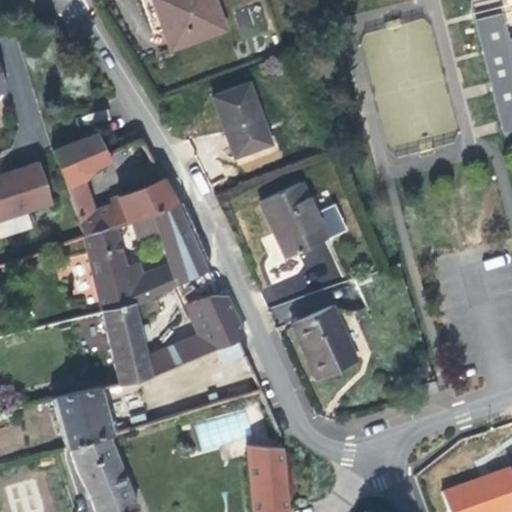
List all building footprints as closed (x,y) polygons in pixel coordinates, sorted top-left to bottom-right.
[(152,0),(169,48),(224,28),(213,0),(152,0)] [(511,116),(511,36),(508,38),(501,12),(473,19),(499,120),(511,116)] [(234,155),(269,143),(247,83),(212,96),(234,155)] [(511,129),(511,116),(499,120),(501,132),(511,129)] [(52,149),(77,218),(83,234),(114,226),(130,221),(175,203),(162,178),(110,200),(112,204),(94,211),(90,213),(86,204),(91,202),(84,181),(93,169),(109,162),(105,153),(95,131),(52,149)] [(121,159),(116,148),(105,153),(109,162),(110,164),(121,159)] [(37,161),(0,173),(0,220),(52,202),(37,161)] [(285,257),(327,239),(300,181),(258,201),(285,257)] [(94,211),(91,202),(86,204),(90,213),(94,211)] [(133,303),(152,295),(181,282),(201,272),(205,270),(175,203),(130,221),(137,239),(158,230),(169,263),(141,276),(137,263),(124,266),(114,226),(83,234),(101,310),(133,303)] [(213,293),(201,272),(181,282),(205,336),(199,339),(196,334),(146,356),(136,315),(133,303),(101,310),(119,385),(149,377),(215,349),(238,339),(244,336),(225,294),(213,293)] [(158,307),(152,295),(133,303),(136,315),(158,307)] [(315,377),(355,360),(330,305),(291,323),(315,377)] [(244,353),(238,339),(215,349),(222,364),(244,353)] [(434,380),(420,384),(423,394),(437,390),(434,380)] [(65,385),(51,388),(53,396),(67,394),(65,385)] [(109,435),(111,434),(99,388),(67,394),(53,396),(51,396),(65,449),(69,448),(109,435)] [(218,402),(216,395),(209,397),(211,404),(218,402)] [(133,427),(147,423),(144,415),(131,419),(133,427)] [(115,426),(116,432),(119,431),(131,428),(129,421),(115,426)] [(69,448),(76,471),(90,497),(93,511),(131,511),(139,509),(109,435),(69,448)] [(245,445),(252,511),(287,511),(281,447),(245,445)] [(479,477),(441,491),(448,511),(506,511),(511,510),(511,476),(508,466),(488,474),(489,476),(480,479),(479,477)]
